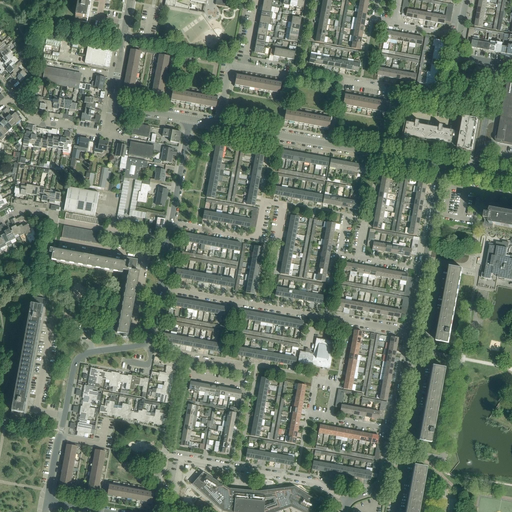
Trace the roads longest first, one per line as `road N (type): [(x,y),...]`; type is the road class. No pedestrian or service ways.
road 1 (residential): [(441,164),(218,123)]
road 2 (residential): [(457,56),(447,99),(341,80),(336,109)]
road 3 (residential): [(411,332),(238,301)]
road 4 (residential): [(154,511),(167,456),(238,467)]
road 5 (unclassified): [(64,416),(37,407),(53,316)]
